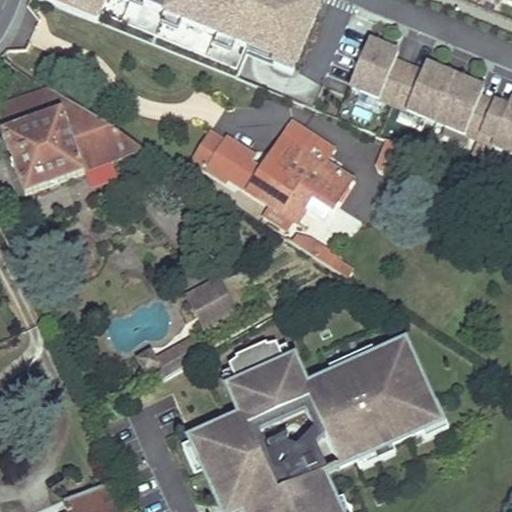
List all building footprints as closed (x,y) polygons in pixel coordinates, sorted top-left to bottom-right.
[(41,0),(41,1),(98,24),(107,0),(113,0),(294,74),(320,11),(302,3),(303,0),(41,0)] [(324,2),(318,0),(303,0),(302,3),(320,11),(324,2)] [(386,50),(371,43),(352,89),(480,142),(475,154),(489,160),(492,154),(511,161),(511,111),(509,110),(482,99),(468,93),(472,85),(441,72),(437,80),(424,75),(397,63),(383,58),(386,50)] [(386,50),(383,58),(397,63),(400,55),(386,50)] [(437,80),(441,72),(427,67),(424,75),(437,80)] [(482,99),(485,91),(472,85),(468,93),(482,99)] [(50,91),(0,108),(0,128),(24,200),(83,179),(82,174),(142,154),(50,91)] [(298,225),(306,213),(313,199),(335,212),(352,185),(324,166),(333,152),(294,127),(283,142),(288,145),(279,161),(285,165),(280,172),(270,165),(262,175),(250,167),(254,160),(227,143),(225,147),(212,138),(194,165),(225,186),(228,182),(270,209),(264,218),(287,232),(293,223),(298,225)] [(404,181),(416,153),(392,143),(382,167),(384,173),(404,181)] [(313,199),(306,213),(327,226),(335,212),(313,199)] [(297,240),(293,246),(315,261),(322,251),(309,243),(297,240)] [(335,263),(337,260),(322,251),(315,261),(330,271),(335,263)] [(350,275),(350,272),(335,263),(330,271),(346,281),(350,275)] [(216,281),(185,299),(208,338),(239,320),(216,281)] [(163,383),(202,360),(191,342),(154,363),(158,368),(155,370),(163,383)] [(292,363),(282,343),(274,347),(283,367),(292,363)] [(227,368),(236,388),(228,392),(241,421),(190,443),(204,473),(206,478),(219,472),(233,504),(235,503),(237,503),(240,501),(242,500),(245,499),(248,498),(251,496),(254,494),(257,492),(260,490),(263,488),(265,486),(266,484),(268,482),(269,481),(246,430),(308,402),(324,438),(339,470),(354,463),(391,447),(420,433),(437,425),(429,408),(402,348),(375,360),(331,380),(304,392),(292,363),(283,367),(274,347),(273,347),(271,347),(270,347),(269,348),(267,348),(266,348),(265,349),(264,346),(234,360),(235,362),(234,363),(233,364),(232,364),(231,365),(229,366),(228,367),(227,368)] [(331,380),(375,360),(370,351),(327,370),(331,380)] [(154,363),(150,355),(137,363),(145,376),(148,374),(155,370),(158,368),(154,363)] [(236,388),(227,368),(219,372),(228,392),(236,388)] [(148,374),(156,387),(163,383),(155,370),(148,374)] [(308,402),(246,430),(257,434),(304,413),(313,432),(297,450),(286,447),(281,462),(284,464),(278,471),(277,471),(287,492),(297,476),(302,485),(310,482),(302,466),(311,462),(316,456),(313,448),(324,438),(308,402)] [(424,443),(448,432),(435,405),(429,408),(437,425),(420,433),(424,443)] [(219,472),(206,478),(221,511),(242,511),(287,492),(277,471),(270,455),(267,456),(257,434),(246,430),(269,481),(268,482),(266,484),(265,486),(263,488),(260,490),(257,492),(254,494),(251,496),(248,498),(245,499),(242,500),(240,501),(237,503),(235,503),(233,504),(219,472)] [(287,438),(266,448),(270,455),(277,471),(278,469),(278,468),(279,467),(280,465),(281,463),(281,462),(286,447),(286,446),(287,443),(287,441),(287,438)] [(204,473),(190,443),(181,448),(194,477),(204,473)] [(359,472),(395,456),(391,447),(354,463),(359,472)] [(335,511),(332,505),(320,477),(325,475),(316,456),(311,462),(302,466),(310,482),(302,485),(287,492),(242,511),(335,511)] [(122,511),(111,486),(94,493),(102,511),(122,511)] [(102,511),(94,493),(63,506),(65,511),(102,511)] [(346,511),(342,501),(332,505),(335,511),(346,511)]
